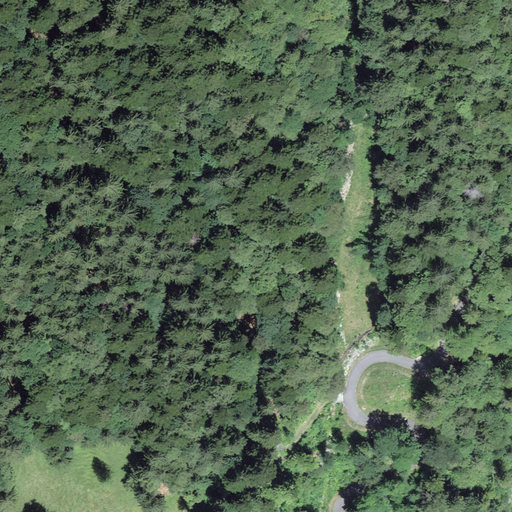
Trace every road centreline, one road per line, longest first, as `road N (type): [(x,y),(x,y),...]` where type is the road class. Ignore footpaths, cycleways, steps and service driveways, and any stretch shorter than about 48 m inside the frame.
road 1 (unclassified): [(339,511),(352,491),(417,459),(425,446),(411,425),(356,414),(349,396),(358,367),(383,355),(433,363),(511,222)]
road 2 (track): [(349,396),(325,402),(282,457),(214,511)]
